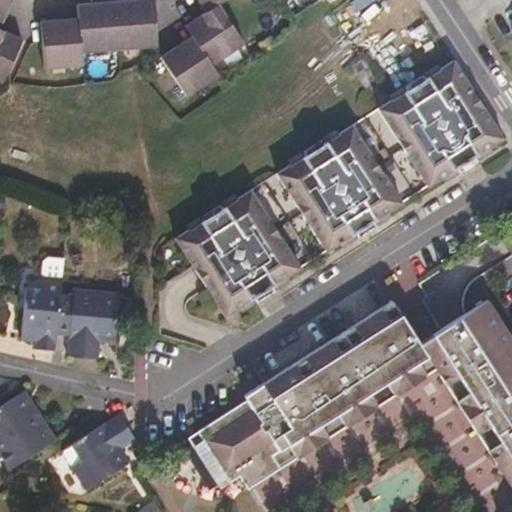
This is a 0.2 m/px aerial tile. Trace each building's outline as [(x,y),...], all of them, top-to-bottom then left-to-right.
[(0,0),(0,24),(2,25),(13,0),(0,0)] [(99,0),(81,2),(82,14),(85,49),(122,45),(117,0),(99,0)] [(156,0),(117,0),(122,45),(161,43),(156,0)] [(204,0),(210,9),(221,2),(223,0),(204,0)] [(221,2),(210,9),(189,22),(196,33),(215,62),(247,41),(221,2)] [(85,49),(82,14),(45,18),(47,65),(85,62),(85,49)] [(0,76),(5,79),(25,36),(2,25),(0,24),(0,76)] [(215,62),(196,33),(163,54),(189,94),(222,73),(215,62)] [(506,128),(456,56),(383,103),(433,181),(507,133),(506,128)] [(406,198),(356,121),(282,168),(331,246),(406,198)] [(306,263),(256,185),(182,232),(232,311),(306,263)] [(46,258),(45,273),(64,275),(66,255),(50,254),(46,258)] [(58,347),(64,275),(45,273),(44,285),(29,284),(23,335),(38,337),(38,345),(58,347)] [(91,335),(99,336),(119,338),(123,289),(77,284),(70,351),(96,355),(97,345),(90,344),(91,335)] [(511,331),(490,296),(432,333),(487,420),(511,458),(511,331)] [(427,356),(418,342),(391,299),(244,391),(246,396),(197,428),(229,479),(240,473),(357,398),(427,356)] [(502,473),(511,466),(511,458),(487,420),(432,333),(418,342),(427,356),(435,369),(502,473)] [(97,345),(99,336),(91,335),(90,344),(97,345)] [(247,486),(435,369),(427,356),(357,398),(240,473),(247,486)] [(46,424),(48,422),(26,387),(18,393),(26,406),(32,403),(46,424)] [(14,464),(49,441),(41,428),(46,424),(32,403),(26,406),(18,393),(0,403),(0,443),(3,448),(14,464)] [(130,458),(123,446),(119,439),(131,432),(118,411),(74,440),(84,457),(74,464),(88,485),(130,458)] [(49,441),(57,435),(48,422),(46,424),(41,428),(49,441)] [(123,446),(136,437),(131,432),(119,439),(123,446)] [(511,466),(502,473),(511,489),(511,466)]
